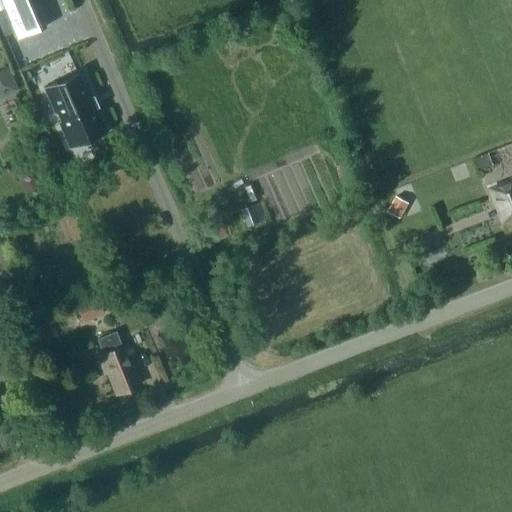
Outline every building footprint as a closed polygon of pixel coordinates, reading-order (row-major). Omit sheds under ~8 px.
[(48,23),(37,0),(26,0),(3,10),(15,40),(22,56),(52,43),(44,24),(48,23)] [(0,94),(16,91),(10,65),(0,67),(0,94)] [(90,95),(88,96),(78,72),(76,73),(77,76),(56,84),(55,82),(42,87),(54,114),(57,113),(60,121),(57,122),(69,149),(71,148),(70,145),(71,145),(70,144),(69,144),(68,141),(88,132),(91,139),(107,132),(97,107),(98,106),(97,104),(92,106),(88,98),(91,97),(90,95)] [(511,179),(490,189),(502,221),(511,217),(511,179)] [(396,196),(387,211),(400,218),(408,203),(396,196)] [(74,305),(80,319),(101,310),(95,296),(74,305)] [(20,335),(51,322),(42,299),(11,311),(20,335)] [(121,346),(115,331),(96,339),(102,353),(96,355),(102,373),(106,371),(113,391),(138,382),(130,361),(135,360),(128,343),(121,346)]
